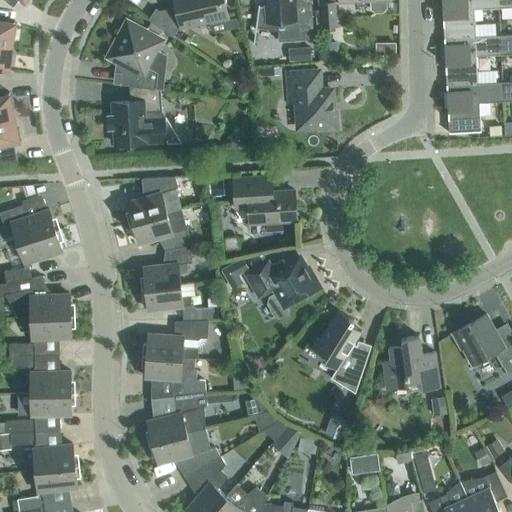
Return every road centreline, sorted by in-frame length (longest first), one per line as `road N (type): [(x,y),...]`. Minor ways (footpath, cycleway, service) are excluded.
road 1 (residential): [(87,0),(60,49),(54,114),(103,281),(108,442),(125,511)]
road 2 (residential): [(511,264),(420,299),(371,285),(342,251),(336,205),(343,179),(418,110),(415,0)]
